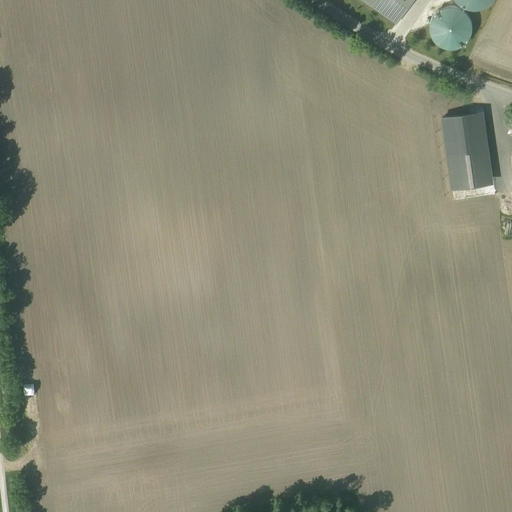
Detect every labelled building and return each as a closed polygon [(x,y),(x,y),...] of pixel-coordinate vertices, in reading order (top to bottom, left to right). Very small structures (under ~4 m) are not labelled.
[(364,0),(395,22),(410,0),(364,0)] [(454,0),(460,6),(467,9),(475,10),(482,9),(490,5),(493,0),(454,0)] [(446,7),(442,8),(438,11),(435,14),(432,18),(431,22),(430,27),(431,31),(433,36),(435,40),(438,43),(442,45),(446,47),(451,47),(456,47),(460,45),(464,43),(467,40),(469,36),(471,31),(471,27),(471,22),(469,18),(467,14),(464,11),(460,8),(455,7),(451,6),(446,7)] [(484,110),(441,116),(451,189),(494,183),(484,110)] [(31,393),(25,395),(28,406),(34,405),(31,393)]
